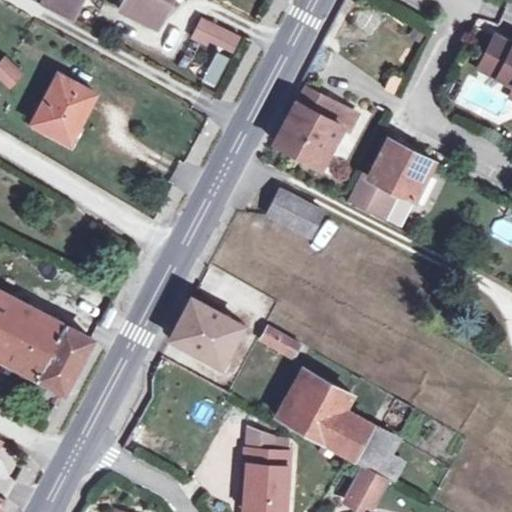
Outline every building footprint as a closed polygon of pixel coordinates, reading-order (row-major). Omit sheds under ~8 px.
[(79,0),(40,0),(40,2),(39,3),(70,19),(79,0)] [(124,0),(119,10),(155,28),(169,0),(124,0)] [(203,42),(206,36),(231,48),(235,41),(198,21),(188,40),(201,47),(203,42)] [(511,44),(494,35),(478,66),(511,83),(511,44)] [(206,36),(203,42),(228,54),(231,48),(206,36)] [(0,78),(12,88),(26,71),(3,53),(0,57),(0,78)] [(216,56),(201,84),(210,89),(225,60),(216,56)] [(56,75),(31,123),(67,143),(93,95),(56,75)] [(293,100),(272,142),(319,166),(340,125),(345,128),(354,112),(334,102),(326,117),(313,110),(321,95),(302,86),(294,100),(293,100)] [(386,187),(394,191),(411,199),(431,159),(390,140),(370,179),(368,184),(370,185),(384,192),(386,187)] [(348,198),(360,204),(370,185),(368,184),(370,179),(360,174),(348,198)] [(370,185),(360,204),(382,215),(394,191),(386,187),(384,192),(370,185)] [(268,214),(307,234),(319,210),(281,190),(268,214)] [(490,229),(511,245),(511,222),(502,215),(490,229)] [(41,314),(0,291),(0,323),(11,329),(12,325),(30,335),(41,314)] [(170,338),(219,364),(240,324),(191,298),(170,338)] [(30,335),(79,360),(90,339),(41,314),(30,335)] [(11,329),(0,323),(0,357),(40,379),(55,387),(62,391),(79,360),(30,335),(12,325),(11,329)] [(291,357),(298,344),(267,327),(260,340),(291,357)] [(346,457),(348,459),(367,424),(342,409),(349,394),(306,370),(279,421),(346,457)] [(52,394),(55,387),(40,379),(37,386),(40,398),(52,394)] [(375,473),(385,455),(394,438),(367,424),(348,459),(375,473)] [(247,430),(246,448),(274,450),(274,440),(247,430)] [(274,450),(246,448),(244,448),(241,493),(244,493),(242,511),(283,511),(287,451),(274,450)] [(396,461),(385,455),(375,473),(387,480),(396,461)] [(382,483),(360,471),(344,502),(357,509),(360,503),(369,508),(382,483)]
